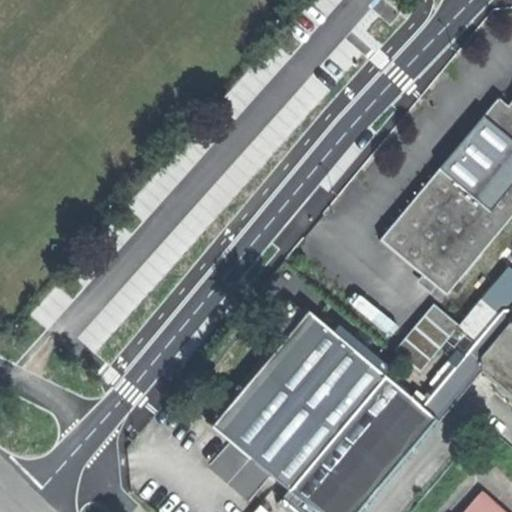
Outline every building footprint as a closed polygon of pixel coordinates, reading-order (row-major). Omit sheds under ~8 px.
[(374,241),(441,295),(511,208),(511,94),(501,108),(490,99),(374,241)] [(511,272),(507,268),(480,299),(494,311),(502,302),(511,297),(511,272)] [(480,299),(457,326),(472,338),(494,311),(480,299)] [(433,305),(423,316),(448,337),(457,326),(433,305)] [(417,406),(437,423),(480,372),(511,398),(511,307),(499,308),(417,406)] [(312,511),(362,511),(437,423),(417,406),(302,309),(206,422),(288,491),(312,511)] [(419,372),(448,337),(423,316),(394,351),(419,372)] [(312,511),(288,491),(277,504),(286,511),(312,511)] [(498,511),(478,494),(462,511),(498,511)]
